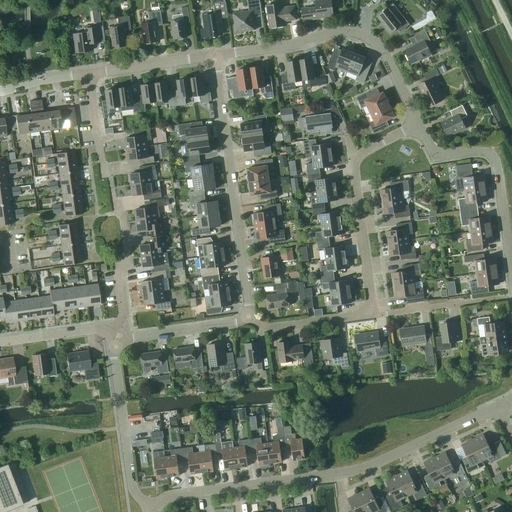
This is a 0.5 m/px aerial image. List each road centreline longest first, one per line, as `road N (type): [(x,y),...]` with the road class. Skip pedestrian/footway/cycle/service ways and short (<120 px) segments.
road 1 (residential): [(150,505),(172,493),(361,469),(499,406)]
road 2 (residential): [(250,318),(212,56)]
road 3 (residential): [(417,123),(382,49),(363,34),(340,29),(212,56)]
road 4 (residential): [(374,313),(352,156),(417,123)]
road 5 (residential): [(511,278),(494,158),(477,148),(435,152),(417,123)]
road 6 (residential): [(150,505),(131,485),(112,335)]
road 7 (residential): [(112,335),(123,313),(116,269),(127,252),(119,199)]
road 8 (residential): [(112,335),(137,338),(250,318)]
road 9 (residential): [(374,313),(501,297)]
road 10 (residential): [(250,318),(268,327),(374,313)]
road 11 (residential): [(88,73),(212,56)]
